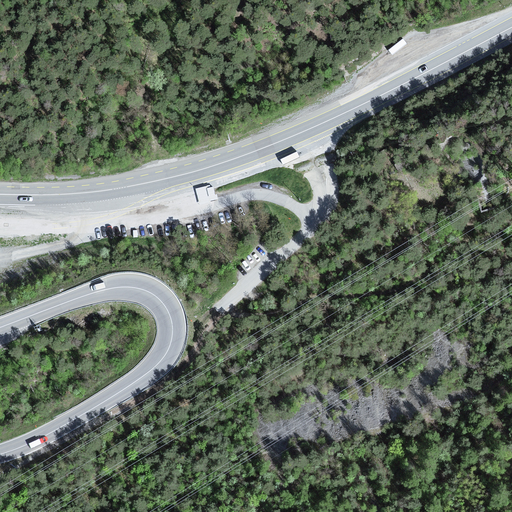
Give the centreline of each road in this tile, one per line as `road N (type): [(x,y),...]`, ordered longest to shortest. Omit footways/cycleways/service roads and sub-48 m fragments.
road 1 (motorway): [(0,247),(511,28)]
road 2 (primary): [(511,26),(369,101),(202,169),(108,190),(0,194)]
road 3 (motorway): [(447,0),(0,198)]
road 4 (secondary): [(0,327),(122,286),(155,295),(172,323),(167,351),(146,373),(0,453)]
